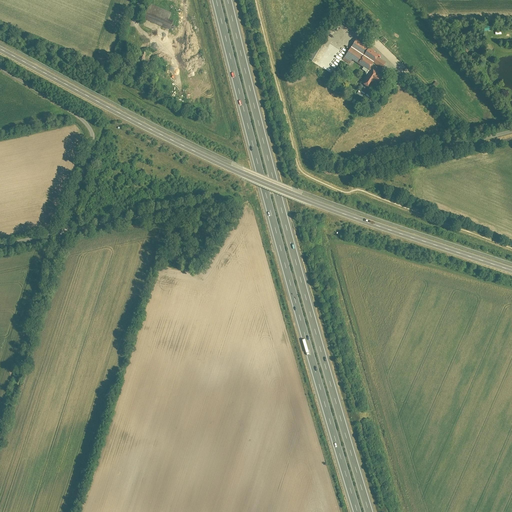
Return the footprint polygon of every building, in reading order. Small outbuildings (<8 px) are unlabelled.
[(169,29),(173,20),(168,18),(170,13),(149,4),(143,18),(169,29)] [(368,46),(357,38),(351,47),(362,54),(368,46)] [(368,46),(362,54),(374,62),(378,57),(380,54),(368,46)] [(362,54),(351,47),(343,60),(349,64),(352,60),(356,63),(357,62),(362,54)] [(362,54),(357,62),(368,70),(374,62),(362,54)] [(382,68),(386,63),(378,57),(374,62),(382,68)] [(371,69),(361,83),(369,89),(374,82),(376,83),(381,76),(371,69)]
